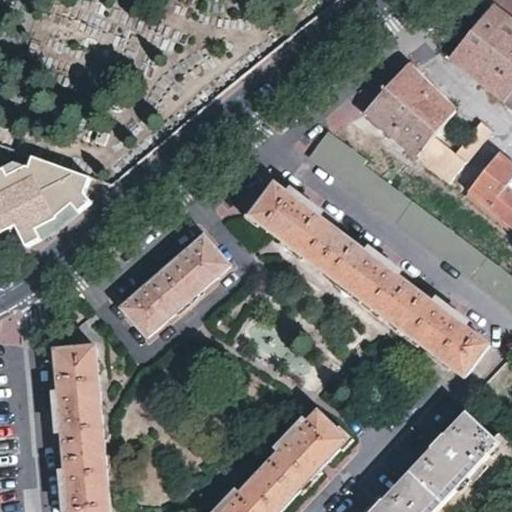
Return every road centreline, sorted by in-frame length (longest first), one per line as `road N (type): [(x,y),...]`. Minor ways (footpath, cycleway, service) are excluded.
road 1 (residential): [(276,146),(508,332)]
road 2 (residential): [(202,205),(247,265),(158,350),(143,352),(93,296)]
road 3 (residential): [(47,511),(29,290)]
road 4 (secondary): [(236,113),(370,0)]
road 5 (residential): [(407,35),(276,146)]
road 6 (residential): [(321,511),(432,394)]
road 7 (residential): [(202,205),(93,296)]
road 8 (residential): [(511,126),(407,35)]
road 9 (secondary): [(65,262),(170,174)]
